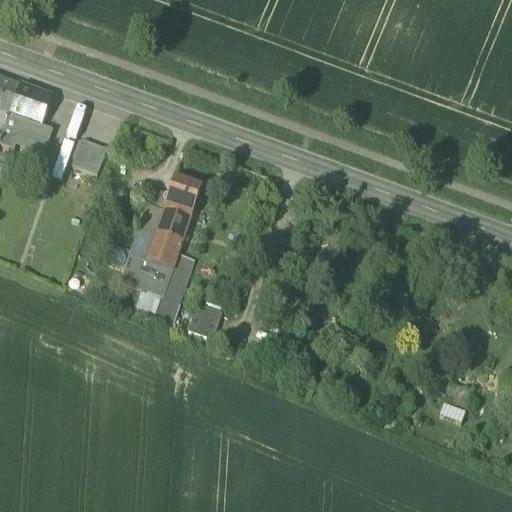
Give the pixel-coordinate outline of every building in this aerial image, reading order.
[(0,84),(0,116),(9,120),(20,92),(19,92),(0,84)] [(20,92),(9,120),(39,131),(40,130),(41,130),(51,103),(20,91),(20,92)] [(3,134),(9,120),(0,116),(0,132),(1,133),(3,134)] [(52,134),(41,130),(40,130),(39,131),(9,120),(3,134),(1,133),(0,134),(0,149),(11,154),(13,155),(15,150),(17,144),(44,155),(52,134)] [(42,161),(44,155),(17,144),(15,150),(42,161)] [(66,181),(73,148),(63,145),(56,179),(66,181)] [(72,172),(96,181),(106,154),(82,145),(72,172)] [(169,202),(164,216),(191,225),(203,191),(176,182),(169,202)] [(156,197),(150,215),(163,220),(164,216),(169,202),(156,197)] [(146,269),(163,220),(150,215),(146,214),(129,263),(146,269)] [(179,261),(191,225),(164,216),(163,220),(146,269),(169,277),(173,278),(179,261)] [(270,283),(285,288),(295,260),(280,255),(270,283)] [(155,318),(173,323),(192,266),(179,261),(173,278),(169,277),(163,295),(155,318)] [(163,295),(169,277),(146,269),(129,263),(123,282),(163,295)] [(188,339),(212,348),(222,320),(198,312),(188,339)] [(288,348),(308,354),(312,342),(292,337),(288,348)] [(445,406),(466,412),(471,396),(436,385),(432,395),(447,400),(445,406)] [(431,401),(445,406),(447,400),(432,395),(431,401)]
